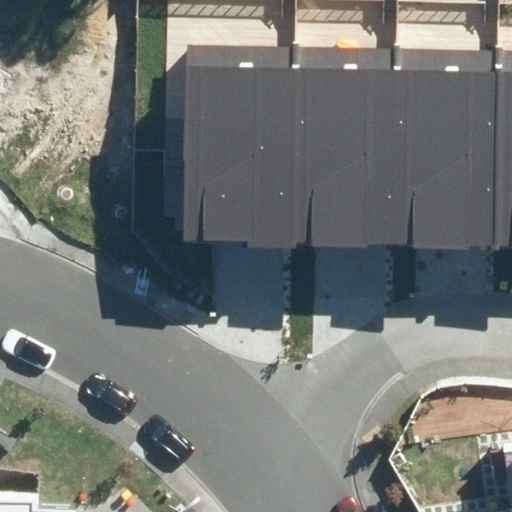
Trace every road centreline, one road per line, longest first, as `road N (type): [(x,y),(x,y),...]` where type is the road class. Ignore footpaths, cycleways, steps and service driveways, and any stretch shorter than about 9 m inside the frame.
road 1 (residential): [(257,443),(89,325),(0,290)]
road 2 (residential): [(257,443),(380,346),(458,325),(511,332)]
